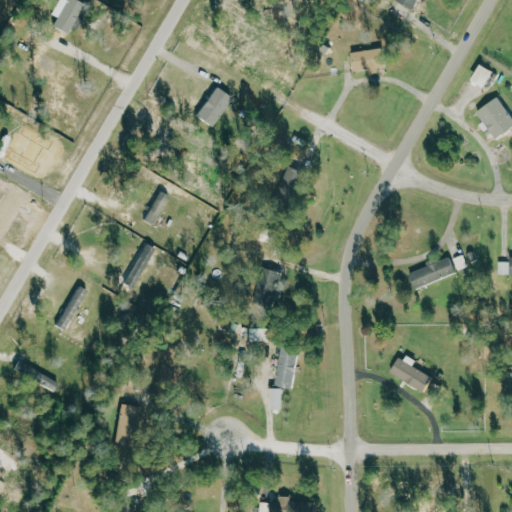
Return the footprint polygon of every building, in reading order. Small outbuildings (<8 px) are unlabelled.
[(57,17),(53,26),(70,34),(84,3),(76,0),(58,0),(52,15),(57,17)] [(419,0),(397,0),(397,1),(413,10),(419,0)] [(352,71),(369,70),(370,71),(383,70),(382,50),(352,51),(352,71)] [(471,82),(485,88),(493,71),(478,65),(471,82)] [(211,127),(233,99),(218,87),(195,115),(211,127)] [(496,139),(511,128),(511,115),(499,96),(477,111),(496,139)] [(306,173),(288,166),(275,199),(293,206),(306,173)] [(168,195),(159,191),(146,222),(155,225),(168,195)] [(129,278),(139,283),(156,250),(146,245),(129,278)] [(434,263),(409,273),(416,290),(458,272),(451,256),(434,264),(434,263)] [(500,274),(510,274),(510,262),(500,262),(500,274)] [(275,307),(283,273),(261,268),(253,302),(275,307)] [(56,327),(65,332),(88,291),(78,286),(56,327)] [(268,328),(251,328),(250,341),(268,342),(268,328)] [(274,386),(291,389),(299,350),(282,347),(274,386)] [(414,367),(416,362),(400,355),(390,375),(426,392),(433,377),(414,367)] [(14,373),(53,391),(58,381),(19,362),(14,373)] [(271,389),(271,410),(283,410),(283,389),(271,389)] [(137,407),(119,406),(117,438),(135,439),(137,407)] [(261,511),(315,511),(315,502),(292,502),(292,496),(279,496),(279,502),(261,502),(261,511)] [(125,511),(125,501),(113,501),(113,511),(125,511)]
